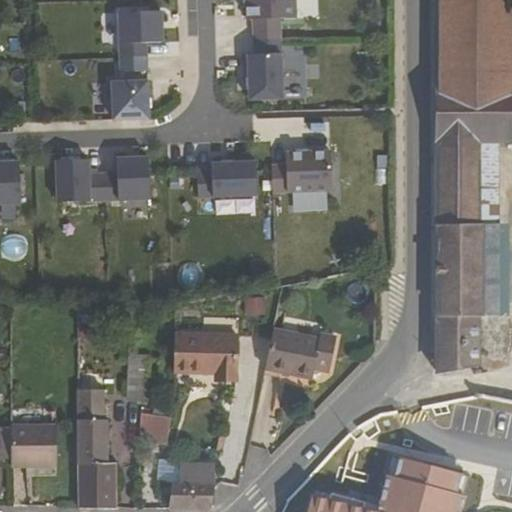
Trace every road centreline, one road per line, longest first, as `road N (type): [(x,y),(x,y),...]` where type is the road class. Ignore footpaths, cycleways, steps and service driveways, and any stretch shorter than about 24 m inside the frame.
road 1 (residential): [(418,0),(417,305),(406,342),(380,375)]
road 2 (residential): [(196,0),(202,127),(0,138)]
road 3 (residential): [(380,375),(241,511)]
